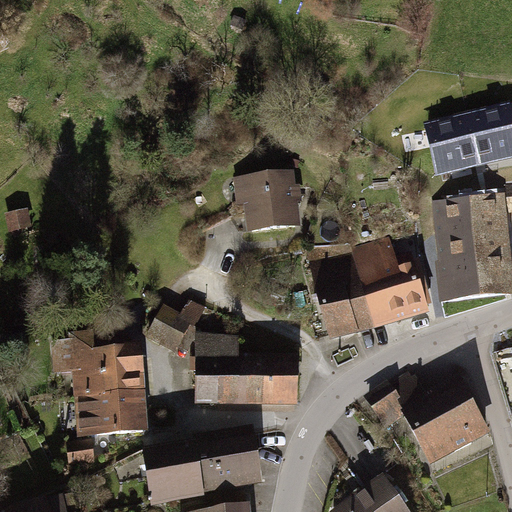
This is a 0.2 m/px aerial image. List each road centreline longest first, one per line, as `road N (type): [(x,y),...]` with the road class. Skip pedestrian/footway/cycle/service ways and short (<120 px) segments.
road 1 (residential): [(288,511),(306,441),(342,395),(411,351),(468,329)]
road 2 (unclassified): [(468,329),(511,465)]
